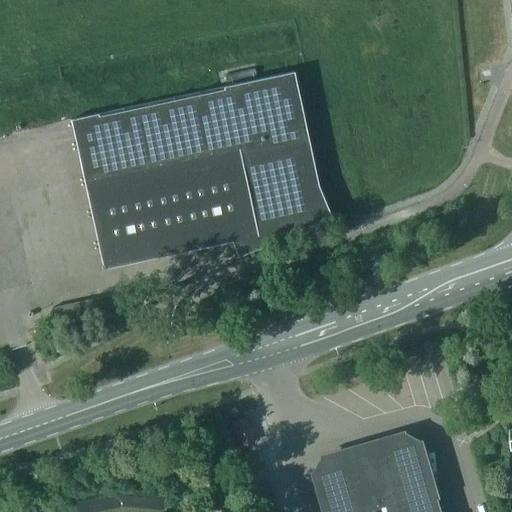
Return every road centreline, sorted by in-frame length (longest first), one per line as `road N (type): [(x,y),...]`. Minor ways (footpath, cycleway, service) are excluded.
road 1 (primary): [(511,252),(60,417)]
road 2 (primary): [(60,417),(283,358),(511,279)]
